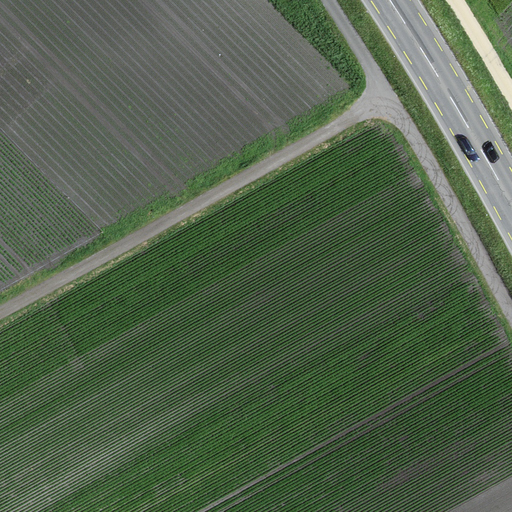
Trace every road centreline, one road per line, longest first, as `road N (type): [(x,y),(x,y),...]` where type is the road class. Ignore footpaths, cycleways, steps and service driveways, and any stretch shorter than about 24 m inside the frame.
road 1 (track): [(387,94),(0,312)]
road 2 (track): [(511,313),(327,0)]
road 3 (primary): [(511,205),(389,0)]
